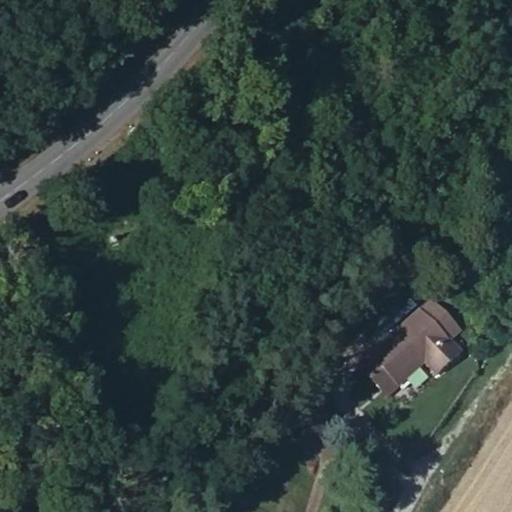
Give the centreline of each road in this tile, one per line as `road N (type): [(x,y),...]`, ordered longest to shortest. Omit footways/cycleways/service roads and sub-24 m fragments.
road 1 (secondary): [(0,199),(100,125),(221,0)]
road 2 (residential): [(410,511),(511,356)]
